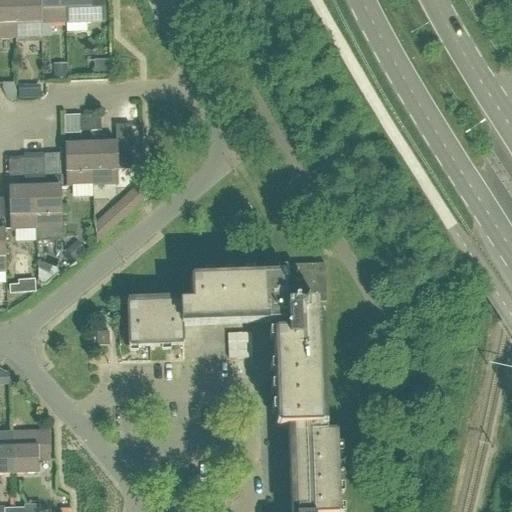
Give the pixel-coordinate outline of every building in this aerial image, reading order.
[(0,0),(0,40),(15,40),(14,0),(0,0)] [(39,0),(14,0),(15,40),(42,39),(41,25),(40,25),(39,0)] [(41,25),(65,24),(64,0),(39,0),(40,25),(41,25)] [(64,0),(65,24),(105,22),(104,0),(64,0)] [(90,117),(91,133),(101,132),(101,116),(90,117)] [(81,133),(91,133),(90,117),(80,117),(81,133)] [(67,187),(93,187),(91,145),(66,146),(67,187)] [(91,145),(93,187),(118,186),(118,172),(132,171),(131,149),(117,149),(117,145),(91,145)] [(34,176),(34,157),(24,157),(24,176),(34,176)] [(44,157),(34,157),(34,176),(45,175),(44,157)] [(143,202),(145,202),(144,184),(143,184),(110,214),(119,225),(133,212),(143,202)] [(35,189),(36,230),(37,244),(62,244),(60,188),(35,189)] [(10,231),(36,230),(35,189),(9,189),(10,231)] [(321,433),(316,304),(316,303),(326,303),(325,273),(325,265),(321,265),(290,266),(291,305),(287,305),(286,277),(192,280),(192,303),(128,305),(129,347),(184,345),(183,322),(287,318),(287,332),(276,332),(279,428),(293,427),(296,511),(337,511),(334,433),(321,433)] [(97,347),(109,347),(109,333),(96,333),(97,347)] [(11,435),(13,476),(38,475),(38,463),(50,462),(49,433),(11,435)] [(0,476),(13,476),(11,435),(0,434),(0,476)] [(170,499),(194,498),(193,485),(193,484),(169,485),(170,499)] [(51,501),(51,511),(62,511),(62,501),(51,501)]
